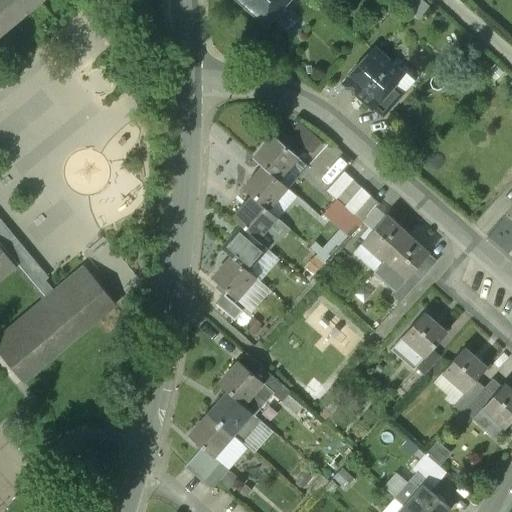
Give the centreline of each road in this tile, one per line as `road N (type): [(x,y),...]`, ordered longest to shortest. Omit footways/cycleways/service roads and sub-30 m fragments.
road 1 (tertiary): [(187,83),(191,182),(162,384),(118,511)]
road 2 (residential): [(187,83),(244,82),(327,115),(431,219),(511,285)]
